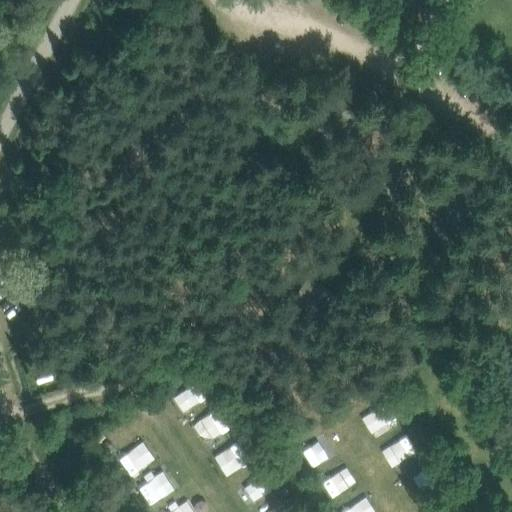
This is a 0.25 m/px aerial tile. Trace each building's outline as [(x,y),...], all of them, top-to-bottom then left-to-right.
[(345,94),(313,115),(327,136),(359,114),(345,94)] [(146,110),(131,144),(154,154),(169,120),(146,110)] [(390,151),(371,183),(394,197),(413,164),(390,151)] [(452,181),(433,213),(456,227),(475,194),(452,181)] [(307,276),(295,296),(319,311),(331,291),(307,276)] [(20,388),(38,384),(35,373),(18,377),(20,388)] [(163,415),(193,401),(184,382),(154,396),(163,415)] [(344,416),(354,435),(384,419),(374,400),(344,416)] [(179,424),(191,445),(214,432),(201,410),(179,424)] [(397,436),(367,447),(375,467),(404,456),(397,436)] [(197,458),(211,479),(236,463),(222,442),(197,458)] [(284,452),(293,469),(310,460),(301,443),(284,452)] [(114,473),(131,463),(121,446),(105,456),(114,473)] [(398,497),(423,481),(412,465),(388,481),(398,497)] [(125,489),(137,507),(163,490),(151,472),(125,489)] [(319,493),(335,488),(330,472),(315,477),(319,493)] [(246,476),(220,491),(231,511),(257,497),(246,476)] [(358,511),(348,497),(324,511),(358,511)]
